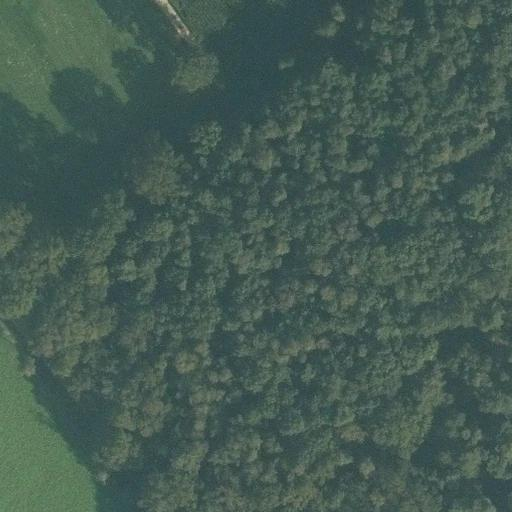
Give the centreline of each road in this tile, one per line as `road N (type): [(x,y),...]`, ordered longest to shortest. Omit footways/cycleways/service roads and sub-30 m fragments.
road 1 (track): [(388,0),(60,255),(0,255)]
road 2 (track): [(0,293),(164,511)]
road 3 (track): [(153,0),(242,120)]
